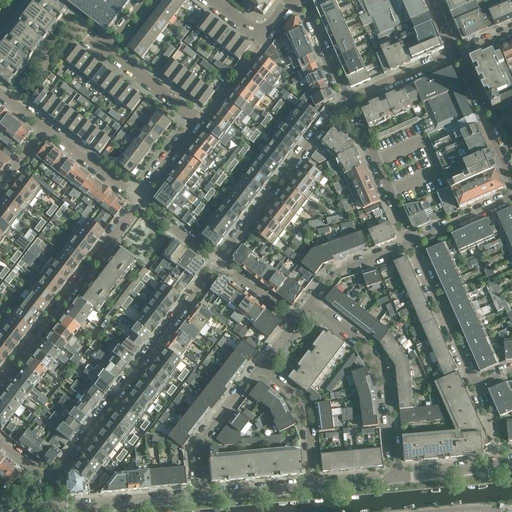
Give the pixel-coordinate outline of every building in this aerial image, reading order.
[(54,0),(35,0),(28,10),(53,29),(67,10),(54,0)] [(130,0),(65,0),(106,32),(130,0)] [(174,0),(164,0),(161,5),(175,16),(182,6),(174,0)] [(251,0),(256,11),(258,10),(264,15),(275,0),(251,0)] [(314,0),(313,2),(317,10),(334,2),(335,2),(338,0),(314,0)] [(351,0),(352,0),(357,0),(365,13),(368,12),(363,1),(362,0),(351,0)] [(364,0),(363,1),(368,12),(378,35),(396,27),(411,21),(429,13),(422,0),(385,0),(383,1),(381,0),(364,0)] [(444,0),(451,14),(468,6),(482,0),(444,0)] [(482,0),(468,6),(451,14),(454,23),(472,15),(487,8),(483,0),(482,0)] [(507,0),(498,4),(506,23),(511,19),(511,10),(507,0)] [(334,2),(317,10),(321,19),(339,11),(340,13),(346,10),(344,7),(338,9),(335,2),(334,2)] [(498,4),(488,8),(492,18),(496,27),(506,23),(498,4)] [(161,5),(155,13),(169,24),(175,16),(161,5)] [(472,15),(454,23),(459,32),(492,18),(488,8),(487,8),(472,15)] [(28,10),(14,29),(39,47),(53,29),(28,10)] [(194,16),(198,20),(202,15),(197,11),(194,16)] [(339,11),(321,19),(325,29),(343,21),(340,13),(339,11)] [(155,13),(148,22),(162,33),(169,24),(155,13)] [(207,13),(196,27),(205,33),(216,19),(207,13)] [(429,13),(411,21),(415,30),(432,22),(429,13)] [(294,16),(284,29),(285,30),(284,32),(286,36),(303,28),(298,17),(294,16)] [(492,18),(459,32),(463,41),(496,27),(492,18)] [(216,19),(205,33),(214,40),(225,26),(216,19)] [(343,21),(325,29),(330,39),(348,31),(349,33),(355,30),(353,25),(346,28),(343,21)] [(148,22),(142,30),(156,41),(162,33),(148,22)] [(432,22),(415,30),(414,30),(400,36),(404,45),(407,53),(422,47),(440,40),(432,22)] [(225,26),(214,40),(222,47),(233,33),(225,26)] [(402,41),(396,27),(378,35),(379,39),(394,33),(398,42),(402,41)] [(180,33),(184,36),(188,31),(184,28),(180,33)] [(303,28),(286,36),(281,38),(284,47),(290,44),(290,45),(307,37),(303,28)] [(39,47),(14,29),(0,46),(0,47),(24,66),(39,47)] [(142,30),(135,39),(149,50),(156,41),(142,30)] [(348,31),(330,39),(334,49),(352,41),(349,33),(348,31)] [(233,33),(222,47),(230,53),(241,39),(233,33)] [(193,41),(188,37),(185,42),(190,46),(193,41)] [(307,37),(290,45),(284,47),(288,56),(294,53),(311,46),(307,37)] [(369,39),(374,50),(378,48),(373,37),(369,39)] [(135,39),(128,48),(142,59),(149,50),(135,39)] [(241,39),(230,53),(239,60),(250,46),(241,39)] [(440,40),(407,53),(411,63),(444,49),(440,40)] [(352,41),(334,49),(338,59),(356,51),(357,53),(364,50),(362,45),(355,48),(352,41)] [(381,48),(383,52),(376,54),(384,74),(391,71),(411,63),(407,53),(403,43),(394,47),(392,42),(385,45),(385,46),(381,48)] [(511,50),(509,43),(500,47),(507,64),(509,68),(511,66),(511,50)] [(74,44),(63,59),(72,65),(83,51),(74,44)] [(167,50),(172,53),(175,48),(171,45),(167,50)] [(271,46),(266,52),(271,56),(277,53),(276,50),(271,46)] [(311,46),(294,53),(296,57),(281,63),(284,68),(292,65),(315,55),(311,46)] [(24,66),(0,47),(0,77),(10,85),(24,66)] [(511,79),(498,48),(482,54),(482,52),(470,58),(487,97),(489,97),(511,86),(511,83),(511,81),(511,80),(511,79)] [(83,51),(72,65),(81,72),(92,58),(83,51)] [(193,59),(197,54),(192,51),(188,55),(193,59)] [(207,59),(211,55),(206,51),(202,55),(207,59)] [(356,51),(338,59),(342,68),(361,60),(357,53),(356,51)] [(271,56),(266,52),(263,55),(273,63),(280,59),(277,53),(271,56)] [(263,55),(258,63),(272,74),(279,80),(283,74),(281,69),(278,67),(273,63),(263,55)] [(319,63),(315,55),(292,65),(293,69),(300,66),(302,70),(319,63)] [(92,58),(81,72),(89,79),(100,64),(92,58)] [(172,59),(161,73),(170,80),(180,66),(172,59)] [(280,59),(273,63),(278,67),(281,69),(284,68),(281,63),(280,59)] [(361,60),(342,68),(347,78),(365,70),(366,72),(372,69),(370,65),(364,68),(361,60)] [(258,63),(252,71),(266,82),(273,87),(279,80),(272,74),(258,63)] [(322,71),(319,63),(302,70),(304,75),(292,80),(294,84),(322,71)] [(109,71),(100,64),(89,79),(98,85),(109,71)] [(210,72),(214,68),(209,64),(205,68),(210,72)] [(224,72),(228,68),(223,64),(219,68),(224,72)] [(180,66),(170,80),(178,87),(189,72),(180,66)] [(429,117),(421,120),(428,135),(429,135),(473,116),(463,92),(456,77),(452,67),(414,84),(421,100),(423,103),(427,114),(429,117)] [(60,70),(57,74),(62,78),(65,74),(60,70)] [(365,70),(347,78),(351,88),(370,80),(368,76),(365,70)] [(109,71),(98,85),(107,92),(117,78),(109,71)] [(252,71),(246,78),(260,89),(265,94),(269,97),(272,93),(263,86),(266,82),(252,71)] [(326,80),(322,71),(294,84),(296,88),(308,83),(309,87),(326,80)] [(189,72),(178,87),(187,93),(198,79),(189,72)] [(51,74),(48,78),(53,82),(56,77),(53,75),(51,74)] [(65,74),(62,78),(67,82),(70,78),(65,74)] [(218,78),(221,81),(223,82),(226,77),(221,74),(218,78)] [(117,78),(107,92),(115,98),(126,84),(117,78)] [(246,78),(240,85),(260,101),(265,94),(260,89),(246,78)] [(198,79),(187,93),(196,100),(207,86),(198,79)] [(326,80),(309,87),(311,91),(305,94),(307,100),(309,97),(314,96),(330,89),(326,80)] [(64,83),(61,87),(66,91),(69,87),(64,83)] [(126,84),(115,98),(123,105),(134,91),(126,84)] [(405,89),(404,90),(411,105),(421,100),(414,84),(404,88),(405,89)] [(240,85),(235,93),(249,104),(254,108),(260,101),(240,85)] [(207,86),(196,100),(204,106),(215,92),(213,91),(207,86)] [(42,87),(31,101),(39,108),(50,93),(42,87)] [(69,87),(66,91),(71,95),(74,91),(69,87)] [(83,87),(79,91),(84,95),(88,91),(83,87)] [(335,98),(330,89),(314,96),(309,97),(307,100),(304,103),(319,114),(325,107),(323,103),(335,98)] [(361,109),(362,111),(369,127),(379,123),(378,122),(383,120),(387,118),(398,113),(402,111),(403,113),(412,109),(404,90),(396,93),(395,92),(386,97),(387,100),(380,103),(379,100),(369,104),(370,105),(361,109)] [(134,91),(123,105),(132,112),(143,97),(134,91)] [(511,91),(503,95),(500,97),(508,115),(511,124),(511,91)] [(50,93),(39,108),(48,114),(59,100),(50,93)] [(235,93),(229,100),(243,112),(247,115),(249,116),(255,109),(254,108),(249,104),(235,93)] [(497,95),(488,99),(492,108),(502,104),(497,95)] [(81,96),(78,101),(83,104),(86,100),(81,96)] [(146,99),(142,104),(146,108),(150,102),(146,99)] [(59,100),(48,114),(57,121),(68,107),(59,100)] [(86,100),(83,104),(88,108),(91,104),(86,100)] [(100,100),(97,104),(102,108),(105,104),(100,100)] [(229,100),(223,108),(241,123),(247,115),(243,112),(229,100)] [(298,110),(313,122),(319,114),(304,103),(303,102),(298,110)] [(68,107),(57,121),(65,127),(76,113),(68,107)] [(223,108),(217,116),(231,127),(234,124),(243,131),(247,127),(241,123),(223,108)] [(99,109),(95,114),(100,117),(104,113),(99,109)] [(308,129),(313,122),(298,110),(292,117),(308,129)] [(156,113),(150,120),(164,131),(171,123),(158,112),(156,114),(156,113)] [(7,113),(0,122),(0,130),(4,133),(14,119),(7,113)] [(76,113),(65,127),(74,134),(85,120),(76,113)] [(104,113),(100,117),(105,121),(109,117),(104,113)] [(117,113),(114,118),(119,121),(122,117),(117,113)] [(131,119),(135,122),(139,117),(134,114),(131,119)] [(217,116),(211,123),(231,139),(237,132),(231,127),(217,116)] [(473,116),(457,123),(441,130),(445,138),(460,132),(477,125),(473,116)] [(302,137),(308,129),(292,117),(286,124),(302,137)] [(417,117),(373,137),(375,141),(419,121),(417,118),(417,117)] [(14,119),(4,133),(8,136),(4,141),(6,142),(5,144),(7,146),(22,125),(14,119)] [(131,127),(135,122),(131,119),(127,123),(131,127)] [(85,120),(74,134),(83,141),(94,126),(85,120)] [(150,120),(144,129),(158,140),(164,131),(150,120)] [(112,127),(117,131),(121,127),(116,123),(112,127)] [(211,123),(205,131),(220,142),(222,138),(230,144),(233,140),(231,139),(211,123)] [(286,124),(280,132),(282,133),(296,144),(302,137),(286,124)] [(22,125),(7,146),(10,148),(15,142),(18,143),(19,145),(30,131),(22,125)] [(477,125),(460,132),(445,138),(432,144),(436,153),(482,134),(477,125)] [(94,126),(83,141),(91,147),(102,133),(94,126)] [(144,129),(137,137),(151,148),(158,140),(144,129)] [(333,129),(321,145),(329,151),(330,150),(337,155),(338,157),(341,165),(340,166),(344,175),(347,174),(363,167),(359,158),(360,158),(356,148),(354,149),(352,144),(349,141),(350,140),(342,134),(341,134),(333,129)] [(205,131),(200,138),(220,154),(223,150),(219,147),(221,143),(220,142),(205,131)] [(275,139),(276,140),(291,151),(296,144),(282,133),(280,132),(275,139)] [(102,133),(91,147),(100,154),(111,139),(102,133)] [(485,142),(482,134),(436,153),(440,162),(485,142)] [(118,144),(122,139),(117,136),(114,141),(118,144)] [(137,137),(131,146),(145,157),(151,148),(137,137)] [(265,145),(269,147),(284,159),(291,151),(276,140),(271,137),(265,145)] [(200,138),(193,146),(208,157),(214,162),(220,154),(200,138)] [(489,151),(485,142),(440,162),(444,171),(489,151)] [(35,157),(30,163),(34,166),(39,160),(43,163),(54,149),(46,143),(35,157)] [(237,155),(242,148),(239,145),(233,152),(237,155)] [(131,146),(124,155),(138,166),(145,157),(131,146)] [(193,146),(188,153),(208,169),(209,167),(208,166),(209,163),(205,160),(208,157),(193,146)] [(279,167),(284,159),(269,147),(263,154),(279,167)] [(4,149),(1,154),(8,159),(12,155),(4,149)] [(46,165),(42,170),(44,171),(43,173),(45,175),(61,154),(54,149),(43,163),(46,165)] [(106,150),(102,156),(107,159),(111,154),(106,150)] [(489,151),(444,171),(447,180),(474,168),(476,168),(491,161),(494,160),(495,159),(491,150),(490,151),(489,151)] [(0,152),(0,164),(3,167),(8,159),(1,154),(0,152)] [(316,152),(311,158),(319,164),(327,160),(316,152)] [(188,153),(182,161),(197,172),(199,168),(205,172),(208,169),(188,153)] [(227,160),(231,163),(237,156),(233,153),(227,160)] [(61,154),(45,175),(47,176),(48,174),(50,175),(53,171),(57,173),(68,159),(61,154)] [(273,174),(279,167),(263,154),(257,161),(273,174)] [(119,168),(121,166),(132,174),(138,166),(124,155),(117,163),(115,161),(113,164),(119,168)] [(68,159),(57,173),(61,176),(57,181),(58,182),(57,184),(59,185),(75,165),(68,159)] [(474,168),(447,180),(451,189),(498,168),(499,168),(496,159),(494,160),(491,161),(476,168),(474,168)] [(222,167),(225,170),(231,163),(227,160),(222,167)] [(302,170),(317,182),(323,175),(315,168),(317,165),(310,160),(308,163),(307,163),(302,170)] [(182,161),(176,169),(191,179),(196,184),(200,179),(194,175),(197,172),(182,161)] [(268,181),(273,174),(257,161),(252,169),(268,181)] [(325,164),(332,180),(337,178),(330,162),(325,164)] [(75,165),(59,185),(63,188),(68,182),(71,184),(82,170),(75,165)] [(348,174),(351,182),(369,175),(365,166),(348,174)] [(450,186),(444,188),(448,198),(454,196),(459,209),(506,188),(498,168),(451,189),(450,186)] [(176,169),(171,176),(185,187),(188,183),(193,188),(196,184),(191,179),(176,169)] [(262,188),(268,181),(252,169),(246,176),(262,188)] [(82,170),(71,184),(75,187),(68,195),(72,198),(73,196),(89,176),(82,170)] [(302,170),(296,178),(311,190),(317,182),(302,170)] [(41,189),(22,174),(15,183),(34,198),(41,189)] [(210,182),(214,185),(219,178),(215,175),(210,182)] [(369,175),(351,182),(355,191),(373,184),(369,175)] [(89,176),(73,196),(77,199),(82,192),(86,195),(96,181),(89,176)] [(171,176),(165,183),(187,200),(190,196),(186,193),(188,190),(184,188),(185,187),(171,176)] [(256,196),(262,188),(246,176),(241,183),(256,196)] [(296,178),(290,186),(305,198),(311,190),(296,178)] [(75,210),(78,212),(82,215),(93,201),(103,186),(96,181),(86,195),(89,198),(81,209),(78,206),(75,210)] [(34,198),(15,183),(9,191),(28,205),(29,205),(34,198)] [(165,183),(159,191),(173,202),(179,206),(182,202),(184,204),(187,200),(165,183)] [(208,192),(213,185),(210,183),(205,190),(208,192)] [(251,203),(256,196),(241,183),(235,191),(251,203)] [(373,184),(355,191),(359,200),(376,193),(373,184)] [(46,187),(45,189),(53,194),(54,193),(55,191),(48,185),(46,187)] [(93,201),(82,215),(85,218),(96,203),(100,206),(110,192),(103,186),(93,201)] [(290,186),(284,193),(299,205),(305,198),(290,186)] [(444,188),(437,192),(442,203),(449,200),(448,198),(444,188)] [(199,197),(202,200),(208,193),(205,190),(199,197)] [(28,205),(9,191),(4,198),(20,210),(23,213),(28,205)] [(173,202),(159,191),(154,199),(173,214),(179,206),(173,202)] [(245,210),(251,203),(235,191),(229,198),(245,210)] [(118,197),(110,192),(100,206),(104,208),(93,223),(96,225),(98,223),(101,220),(118,197)] [(284,193),(278,201),(294,213),(299,205),(284,193)] [(380,201),(376,193),(359,200),(363,209),(380,201)] [(118,197),(101,220),(104,223),(110,214),(114,217),(125,203),(118,197)] [(20,210),(4,198),(0,202),(0,206),(14,217),(20,210)] [(239,218),(245,210),(229,198),(223,206),(239,218)] [(452,199),(449,200),(442,203),(446,212),(447,214),(457,210),(452,199)] [(70,200),(68,204),(75,209),(77,206),(70,200)] [(278,201),(272,209),(288,221),(294,213),(278,201)] [(339,211),(348,219),(340,201),(336,206),(340,209),(339,211)] [(423,203),(404,206),(410,218),(425,211),(430,209),(429,205),(428,201),(423,203)] [(14,217),(0,206),(0,219),(8,226),(14,217)] [(234,225),(239,218),(223,206),(218,213),(234,225)] [(511,207),(497,214),(495,215),(499,224),(500,223),(511,217),(511,207)] [(272,209),(266,216),(282,228),(288,221),(272,209)] [(425,211),(410,218),(414,227),(416,228),(436,219),(436,217),(436,216),(435,214),(429,217),(426,211),(425,211)] [(183,218),(182,220),(185,223),(188,220),(191,215),(187,213),(183,218)] [(228,232),(234,225),(218,213),(212,220),(228,232)] [(266,216),(260,224),(276,236),(282,228),(266,216)] [(78,224),(98,238),(103,232),(96,226),(84,217),(78,224)] [(511,217),(500,223),(499,224),(503,233),(505,232),(511,228),(511,217)] [(11,228),(8,226),(0,219),(0,232),(5,236),(11,228)] [(487,219),(478,223),(485,239),(486,241),(495,237),(488,221),(487,219)] [(206,228),(208,229),(222,240),(228,232),(212,220),(206,228)] [(389,222),(379,226),(387,242),(395,239),(396,237),(389,222)] [(105,229),(98,223),(96,225),(96,226),(103,232),(105,229)] [(478,223),(469,226),(478,245),(486,241),(485,239),(478,223)] [(71,233),(74,235),(91,247),(98,238),(78,224),(71,233)] [(254,231),(264,238),(270,244),(276,236),(260,224),(254,231)] [(302,230),(307,233),(311,228),(306,224),(302,230)] [(379,226),(369,231),(376,247),(387,242),(379,226)] [(469,226),(461,230),(468,247),(469,249),(478,245),(469,226)] [(511,228),(505,232),(503,233),(506,241),(508,240),(511,238),(511,228)] [(208,229),(203,236),(213,245),(213,246),(213,247),(214,248),(215,248),(216,248),(217,247),(222,240),(208,229)] [(461,230),(452,234),(459,251),(460,253),(469,249),(468,247),(461,230)] [(264,238),(254,231),(251,237),(260,243),(264,238)] [(351,236),(352,237),(357,252),(368,248),(362,231),(351,236)] [(68,244),(84,256),(91,247),(74,235),(68,244)] [(340,240),(341,242),(346,256),(357,252),(352,237),(351,236),(340,240)] [(172,239),(161,254),(165,257),(156,269),(160,271),(168,260),(180,245),(172,239)] [(328,244),(329,246),(335,261),(346,256),(341,242),(340,240),(328,244)] [(441,244),(426,250),(430,259),(449,251),(446,242),(443,243),(441,244)] [(62,252),(78,264),(84,256),(68,244),(62,252)] [(312,250),(309,254),(323,265),(335,261),(329,246),(328,244),(312,250)] [(180,245),(168,260),(164,267),(167,269),(171,272),(176,266),(188,251),(187,251),(180,245)] [(262,256),(268,248),(264,245),(257,253),(262,256)] [(235,262),(241,267),(252,252),(243,246),(234,258),(234,262),(235,262)] [(285,254),(289,257),(295,249),(291,247),(285,254)] [(118,248),(99,273),(116,287),(135,262),(118,248)] [(196,257),(188,251),(177,266),(163,284),(170,289),(184,271),(196,257)] [(449,251),(430,259),(434,268),(453,259),(449,251)] [(55,260),(72,272),(78,264),(62,252),(55,260)] [(252,252),(241,267),(250,274),(261,259),(252,252)] [(323,265),(309,254),(302,263),(316,274),(323,265)] [(407,256),(394,262),(400,275),(413,269),(407,256)] [(52,257),(46,266),(65,280),(72,272),(55,260),(52,257)] [(177,280),(170,289),(179,296),(194,278),(203,266),(203,262),(196,257),(177,280)] [(261,259),(250,274),(259,280),(270,266),(261,259)] [(453,259),(434,268),(438,277),(457,268),(453,259)] [(270,266),(259,280),(267,286),(279,272),(285,264),(281,261),(275,269),(270,266)] [(40,274),(43,277),(59,289),(65,280),(46,266),(40,274)] [(377,268),(363,273),(367,287),(381,283),(377,268)] [(457,268),(438,277),(442,285),(461,277),(457,268)] [(413,269),(400,275),(405,287),(418,281),(413,269)] [(279,272),(267,286),(271,289),(276,293),(277,293),(288,279),(279,272)] [(99,273),(79,299),(93,310),(97,313),(116,287),(99,273)] [(37,284),(53,296),(59,289),(43,277),(37,284)] [(219,278),(210,290),(212,292),(214,294),(210,300),(207,304),(202,300),(198,305),(207,312),(214,303),(218,297),(219,297),(229,283),(222,278),(222,277),(219,278)] [(288,279),(277,293),(285,299),(297,283),(289,277),(288,279)] [(461,277),(442,285),(446,294),(465,285),(461,277)] [(135,288),(138,284),(133,280),(130,284),(135,288)] [(418,281),(405,287),(411,300),(424,294),(418,281)] [(27,291),(30,293),(46,305),(53,296),(37,284),(34,282),(27,291)] [(154,290),(173,304),(179,296),(170,289),(161,282),(154,290)] [(229,283),(219,297),(227,304),(238,289),(229,283)] [(297,283),(285,299),(293,306),(305,290),(297,283)] [(131,292),(135,288),(130,284),(127,289),(131,292)] [(499,294),(503,292),(500,284),(496,286),(492,288),(495,295),(496,295),(499,294)] [(465,285),(446,294),(449,303),(469,294),(465,285)] [(335,287),(326,299),(337,308),(346,296),(335,287)] [(128,297),(131,292),(127,289),(123,293),(128,297)] [(238,289),(227,304),(236,310),(247,296),(238,289)] [(149,297),(168,311),(173,304),(154,290),(149,297)] [(30,293),(24,301),(41,313),(46,305),(30,293)] [(128,297),(123,293),(120,297),(125,301),(128,297)] [(424,294),(411,300),(416,312),(430,307),(424,294)] [(469,294),(449,303),(453,311),(473,303),(469,294)] [(247,296),(236,310),(241,314),(229,329),(233,332),(244,317),(255,303),(247,296)] [(357,305),(346,296),(337,308),(348,317),(357,305)] [(121,305),(125,301),(120,297),(117,302),(121,305)] [(143,305),(162,319),(168,311),(149,297),(143,305)] [(78,298),(71,307),(87,319),(93,310),(79,299),(78,298)] [(511,310),(506,300),(499,304),(502,311),(506,309),(507,312),(511,310)] [(19,308),(35,320),(41,313),(24,301),(19,308)] [(502,310),(498,301),(493,302),(498,312),(502,310)] [(118,310),(121,305),(117,302),(113,306),(118,310)] [(255,303),(244,317),(253,323),(264,309),(255,303)] [(473,303),(453,311),(457,320),(476,311),(473,303)] [(218,307),(214,304),(208,312),(216,318),(219,314),(215,311),(218,307)] [(15,305),(9,314),(28,329),(35,320),(19,308),(15,305)] [(141,314),(156,326),(162,319),(143,305),(137,312),(141,314)] [(198,305),(191,314),(206,325),(212,316),(207,312),(198,305)] [(368,313),(357,305),(348,317),(359,325),(368,313)] [(118,310),(113,306),(110,311),(115,314),(118,310)] [(71,307),(65,315),(80,328),(87,319),(71,307)] [(430,307),(416,312),(422,325),(435,319),(430,307)] [(264,309),(253,323),(252,325),(260,331),(272,315),(264,309)] [(406,310),(399,313),(402,318),(408,315),(406,310)] [(111,319),(115,314),(110,311),(107,315),(111,319)] [(476,311),(457,320),(461,329),(480,320),(476,311)] [(363,320),(359,325),(370,334),(379,322),(368,313),(363,320)] [(9,314),(3,322),(22,336),(28,329),(9,314)] [(137,325),(150,334),(156,326),(141,314),(134,322),(136,324),(137,325)] [(191,314),(185,322),(199,333),(206,325),(191,314)] [(227,320),(219,314),(216,318),(224,324),(227,320)] [(65,315),(58,324),(73,336),(80,328),(65,315)] [(108,323),(110,320),(111,319),(107,315),(103,319),(104,320),(108,323)] [(272,315),(260,331),(268,337),(280,321),(272,315)] [(435,319),(422,325),(427,338),(441,332),(435,319)] [(120,324),(131,333),(144,343),(150,334),(137,325),(136,324),(134,328),(123,320),(120,324)] [(403,326),(400,320),(394,326),(398,330),(403,326)] [(480,320),(461,329),(465,337),(484,329),(480,320)] [(3,322),(0,325),(0,333),(16,345),(22,336),(3,322)] [(185,322),(178,331),(192,342),(193,342),(198,346),(201,343),(195,338),(199,333),(185,322)] [(379,322),(370,334),(381,343),(390,331),(379,322)] [(102,331),(106,326),(103,323),(98,328),(102,331)] [(249,330),(239,323),(233,332),(242,339),(249,330)] [(58,324),(51,333),(67,345),(73,336),(58,324)] [(128,336),(125,340),(138,350),(144,343),(131,333),(120,324),(117,327),(128,336)] [(348,345),(326,328),(288,378),(308,393),(307,394),(310,395),(311,394),(312,396),(311,396),(310,397),(310,398),(310,399),(310,400),(311,401),(312,402),(313,402),(314,402),(315,401),(316,401),(321,400),(320,396),(313,391),(348,345)] [(484,329),(465,337),(469,346),(488,337),(484,329)] [(178,331),(172,339),(186,350),(192,342),(178,331)] [(390,331),(381,343),(380,343),(388,355),(400,346),(390,331)] [(441,332),(427,338),(433,350),(446,345),(441,332)] [(0,333),(0,345),(10,353),(16,345),(0,333)] [(51,333),(45,341),(60,353),(67,345),(51,333)] [(110,340),(120,348),(132,358),(138,350),(125,340),(123,344),(113,336),(110,340)] [(488,337),(469,346),(473,354),(492,346),(488,337)] [(172,339),(165,349),(179,359),(186,350),(172,339)] [(117,351),(114,355),(126,365),(132,358),(120,348),(110,340),(107,344),(117,351)] [(45,341),(38,350),(54,362),(60,353),(45,341)] [(242,341),(235,351),(248,362),(256,352),(242,341)] [(0,345),(0,358),(3,361),(10,353),(0,345)] [(446,345),(433,350),(439,363),(452,357),(446,345)] [(400,346),(388,355),(396,367),(410,362),(400,346)] [(492,346),(473,354),(476,363),(496,355),(492,346)] [(165,349),(159,357),(174,369),(180,361),(179,360),(179,359),(165,349)] [(38,350),(31,358),(47,371),(54,362),(38,350)] [(99,356),(108,363),(120,373),(126,365),(114,355),(111,359),(100,351),(97,354),(99,356)] [(235,351),(227,360),(241,371),(248,362),(235,351)] [(406,356),(410,361),(417,357),(413,351),(406,356)] [(200,362),(192,356),(189,353),(186,356),(197,365),(200,362)] [(102,370),(102,371),(115,380),(120,373),(108,363),(99,356),(97,354),(96,354),(93,357),(97,360),(101,364),(98,367),(102,370)] [(326,390),(330,393),(358,358),(353,355),(326,390)] [(496,355),(476,363),(480,372),(500,363),(498,361),(496,355)] [(159,357),(152,365),(171,379),(177,371),(174,369),(159,357)] [(452,357),(439,363),(444,376),(457,370),(452,357)] [(31,358),(24,367),(40,379),(47,371),(31,358)] [(227,360),(220,370),(234,381),(241,371),(227,360)] [(410,362),(396,367),(397,381),(411,379),(410,362)] [(152,365),(146,373),(165,387),(171,379),(152,365)] [(86,370),(96,378),(109,388),(115,380),(102,371),(99,374),(89,366),(86,370)] [(24,367),(18,375),(34,388),(36,385),(44,391),(48,386),(40,379),(24,367)] [(352,373),(355,382),(357,387),(371,382),(367,368),(352,373)] [(87,383),(91,386),(103,396),(109,388),(96,378),(85,369),(82,373),(88,378),(85,381),(87,383)] [(185,377),(189,372),(184,369),(181,374),(185,377)] [(220,370),(212,379),(226,390),(234,381),(220,370)] [(456,431),(403,436),(405,462),(412,461),(414,462),(416,462),(420,462),(422,462),(423,461),(424,460),(438,459),(440,459),(442,460),(444,460),(447,460),(449,459),(450,458),(484,455),(483,451),(488,449),(486,446),(490,444),(487,437),(487,435),(487,433),(486,431),(485,429),(483,427),(482,426),(466,390),(466,387),(466,385),(465,383),(464,381),(462,379),(461,379),(458,372),(435,382),(456,431)] [(146,373),(140,381),(159,395),(165,387),(146,373)] [(181,374),(177,379),(181,382),(185,377),(181,374)] [(18,375),(11,384),(27,397),(31,392),(45,404),(49,400),(34,388),(18,375)] [(212,379),(205,389),(219,400),(226,390),(212,379)] [(411,379),(397,381),(398,395),(413,394),(411,379)] [(140,381),(133,389),(152,404),(159,395),(140,381)] [(259,381),(248,395),(258,403),(260,400),(269,389),(259,381)] [(85,393),(97,403),(103,396),(91,386),(87,383),(84,387),(78,382),(75,385),(85,393)] [(371,382),(357,387),(361,401),(362,400),(375,396),(371,382)] [(488,390),(492,399),(511,391),(508,383),(503,384),(488,390)] [(11,384),(4,393),(20,406),(27,397),(11,384)] [(75,398),(79,401),(92,411),(97,403),(85,393),(74,385),(71,389),(78,394),(75,398)] [(133,389),(127,397),(146,412),(152,404),(133,389)] [(205,389),(197,398),(211,409),(219,400),(205,389)] [(281,399),(269,389),(260,400),(269,408),(281,399)] [(511,392),(511,391),(492,399),(496,408),(511,400),(511,392)] [(4,393),(0,398),(0,403),(14,414),(20,406),(4,393)] [(413,394),(398,395),(400,409),(414,408),(413,394)] [(65,396),(62,400),(86,418),(92,411),(79,401),(75,398),(72,402),(71,401),(65,396)] [(375,396),(362,400),(364,412),(377,411),(375,396)] [(121,405),(137,418),(140,420),(146,412),(127,397),(121,405)] [(197,398),(190,408),(204,419),(211,409),(197,398)] [(289,413),(281,399),(269,408),(275,419),(289,413)] [(70,412),(67,416),(80,426),(86,418),(62,400),(59,404),(70,412)] [(511,400),(496,408),(500,416),(500,417),(504,415),(511,411),(511,400)] [(331,402),(316,404),(317,418),(333,416),(331,402)] [(0,403),(0,416),(7,422),(14,414),(0,403)] [(121,405),(115,413),(131,425),(137,418),(121,405)] [(439,406),(414,408),(400,409),(401,424),(445,419),(439,406)] [(190,408),(182,417),(196,428),(204,419),(190,408)] [(55,413),(52,416),(74,434),(80,426),(67,416),(66,415),(61,411),(58,415),(55,413)] [(249,421),(236,411),(228,423),(240,432),(249,421)] [(377,411),(364,412),(366,427),(379,425),(377,411)] [(115,413),(109,421),(128,435),(134,428),(131,425),(115,413)] [(294,424),(289,413),(275,419),(273,420),(278,432),(280,432),(294,424)] [(31,414),(26,421),(31,425),(36,418),(31,414)] [(49,426),(56,432),(68,441),(74,434),(52,416),(49,420),(52,422),(49,426)] [(333,416),(317,418),(319,432),(334,430),(333,416)] [(182,417),(175,427),(189,438),(196,428),(182,417)] [(103,429),(119,441),(122,443),(128,435),(109,421),(103,429)] [(11,433),(15,427),(10,424),(6,429),(11,433)] [(13,434),(9,438),(17,443),(24,434),(20,431),(15,427),(11,433),(13,434)] [(24,434),(17,443),(25,449),(35,435),(40,429),(36,427),(31,432),(27,429),(24,434)] [(189,438),(175,427),(167,436),(181,447),(189,438)] [(35,435),(25,449),(33,455),(43,441),(39,438),(44,433),(40,429),(35,435)] [(43,441),(33,455),(41,460),(60,435),(52,429),(50,432),(54,435),(47,444),(43,441)] [(103,429),(102,430),(97,437),(113,449),(119,441),(103,429)] [(278,432),(272,433),(273,441),(281,440),(280,432),(278,432)] [(60,435),(41,460),(49,467),(59,453),(55,450),(60,444),(58,443),(59,441),(65,446),(68,441),(60,435)] [(97,437),(91,445),(107,457),(113,449),(97,437)] [(208,457),(208,459),(210,483),(302,475),(300,451),(299,448),(217,455),(217,449),(217,447),(216,446),(216,445),(215,445),(214,444),(213,444),(212,445),(211,445),(211,446),(210,447),(209,445),(208,447),(207,448),(207,451),(207,453),(207,455),(208,457)] [(84,453),(100,465),(104,468),(110,459),(107,457),(91,445),(84,453)] [(127,453),(123,449),(119,454),(123,458),(127,453)] [(382,449),(370,450),(371,467),(383,466),(382,449)] [(370,450),(357,451),(359,468),(371,467),(370,450)] [(357,451),(345,452),(347,470),(359,468),(357,451)] [(345,452),(333,453),(335,471),(347,470),(345,452)] [(84,453),(78,461),(94,473),(100,465),(84,453)] [(333,453),(321,454),(323,472),(335,471),(333,453)] [(123,458),(119,454),(115,459),(119,463),(123,458)] [(135,455),(136,472),(138,489),(149,488),(147,471),(147,465),(140,466),(139,454),(135,455)] [(5,458),(0,464),(0,477),(2,479),(13,464),(5,458)] [(78,461),(71,470),(82,479),(87,482),(91,485),(97,476),(94,473),(78,461)] [(13,464),(2,479),(7,482),(0,491),(0,499),(0,500),(11,485),(21,471),(13,464)] [(184,467),(172,468),(173,485),(186,484),(184,467)] [(172,468),(160,469),(161,486),(173,485),(172,468)] [(147,470),(147,471),(149,488),(161,486),(160,469),(147,470)] [(65,479),(66,496),(84,495),(84,494),(88,494),(87,482),(82,479),(71,470),(65,479)] [(128,491),(126,472),(114,473),(99,492),(100,493),(128,491)] [(136,472),(126,472),(128,491),(138,490),(138,489),(136,472)]
